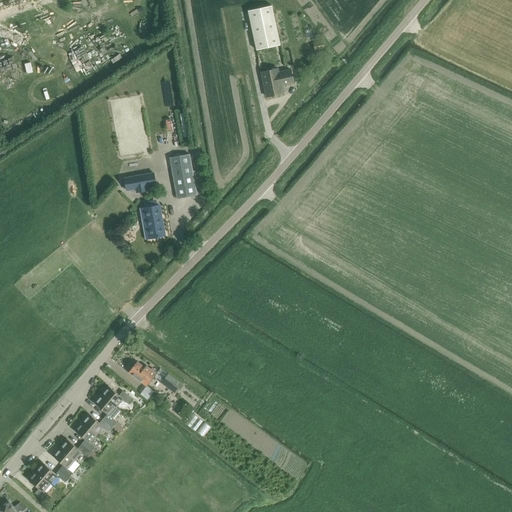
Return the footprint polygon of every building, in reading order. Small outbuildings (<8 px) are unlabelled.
[(248,11),(256,50),(280,45),(271,6),(248,11)] [(314,50),(324,48),(322,42),(313,44),(314,50)] [(277,69),(261,73),(266,97),(282,94),(281,85),(284,85),(284,86),(293,84),(290,70),(278,72),(277,69)] [(189,154),(169,158),(177,199),(197,195),(189,154)] [(156,185),(154,173),(124,179),(126,190),(136,189),(137,193),(147,191),(146,187),(156,185)] [(144,208),(143,209),(139,209),(145,239),(149,239),(165,235),(159,206),(157,206),(156,200),(143,203),(144,208)] [(156,374),(153,371),(154,370),(152,368),(151,370),(146,366),(144,368),(137,362),(129,373),(146,386),(156,374)] [(182,386),(160,368),(156,374),(162,379),(160,381),(176,393),(182,386)] [(101,394),(116,407),(123,399),(128,404),(132,399),(123,391),(119,396),(108,386),(101,394)] [(147,386),(141,393),(148,398),(153,391),(147,386)] [(107,414),(103,419),(113,427),(117,422),(113,419),(120,411),(116,408),(116,407),(101,394),(94,403),(107,414)] [(81,422),(97,435),(104,427),(109,432),(113,427),(103,419),(99,423),(88,414),(81,422)] [(85,440),(81,444),(91,452),(95,448),(90,443),(97,435),(81,422),(74,430),(85,440)] [(59,447),(75,461),(82,452),(87,457),(91,452),(81,444),(77,449),(66,439),(59,447)] [(63,465),(59,470),(69,478),(73,473),(68,469),(75,461),(59,447),(52,456),(63,465)] [(35,471),(50,484),(57,476),(65,482),(69,478),(59,470),(56,474),(42,463),(35,471)] [(43,492),(50,484),(35,471),(28,479),(39,488),(35,493),(45,501),(49,497),(43,492)] [(23,511),(19,511),(17,511),(16,511),(9,503),(0,509),(0,511),(23,511)]
